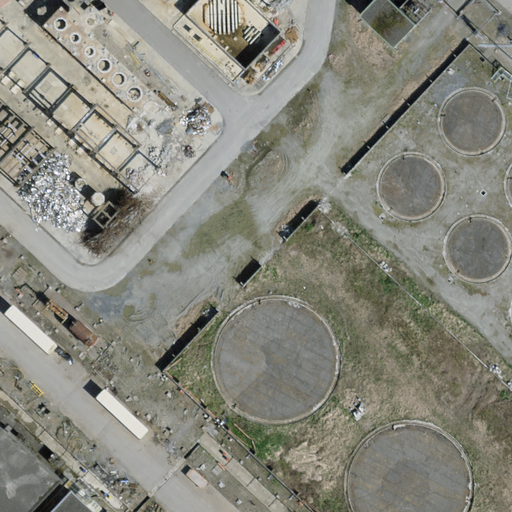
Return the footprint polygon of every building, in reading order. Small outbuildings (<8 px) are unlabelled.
[(370,0),(362,9),(396,41),(418,19),(398,0),(370,0)] [(494,149),(502,142),(507,133),(509,122),(508,111),(503,102),(495,94),(484,90),(473,89),(462,92),(453,98),(447,107),(444,118),(444,128),(448,138),(455,146),(464,152),(474,154),(485,153),(494,149)] [(435,215),(443,208),(448,199),(450,189),(448,178),(443,168),(435,160),(425,156),(414,155),(403,158),(394,164),(388,173),(384,184),(385,194),(389,204),(395,212),(404,218),(415,220),(425,219),(435,215)] [(498,279),(505,272),(511,263),(511,255),(511,248),(511,242),(506,232),(498,224),(488,220),(477,219),(466,222),(457,228),(450,237),(447,248),(448,259),(451,268),(458,276),(467,282),(477,284),(488,283),(498,279)] [(332,395),(339,376),(339,356),(332,337),(320,321),(303,311),(284,306),(264,307),(246,315),(231,329),(222,346),(218,365),(221,385),(231,403),(245,416),(264,424),(284,426),(303,421),(320,410),(332,395)] [(0,423),(0,511),(52,511),(71,494),(0,423)] [(466,511),(472,496),(472,476),(465,457),(453,442),(436,431),(417,426),(397,428),(379,436),(365,449),(355,466),(352,486),(355,505),(358,511),(466,511)] [(90,511),(71,494),(52,511),(90,511)]
